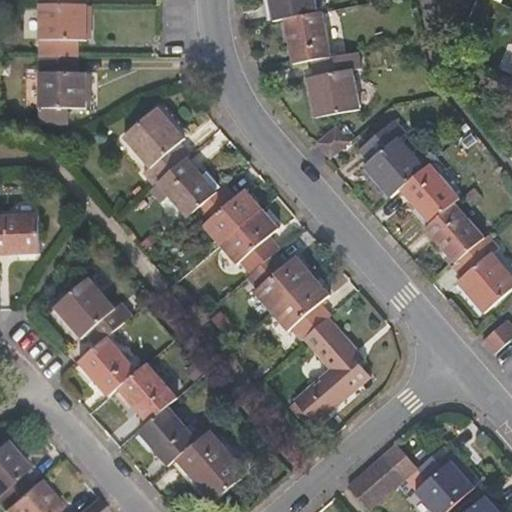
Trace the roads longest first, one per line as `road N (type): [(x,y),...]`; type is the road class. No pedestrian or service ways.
road 1 (residential): [(211,0),(222,75),(456,359)]
road 2 (residential): [(280,511),(456,359)]
